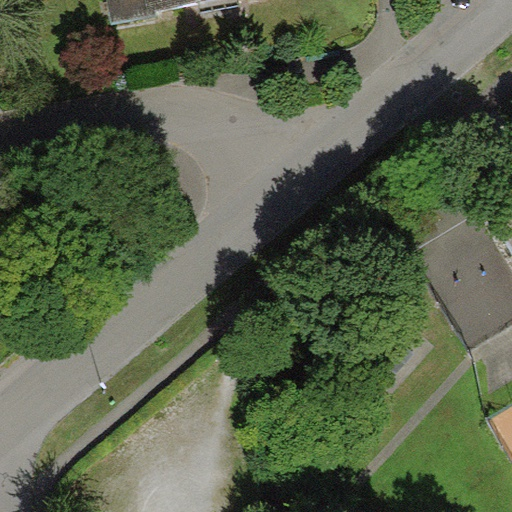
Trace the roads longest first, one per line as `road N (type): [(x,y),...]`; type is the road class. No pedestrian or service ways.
road 1 (residential): [(0,413),(254,212)]
road 2 (residential): [(254,212),(496,9)]
road 3 (residential): [(254,212),(197,140),(110,119),(0,139)]
